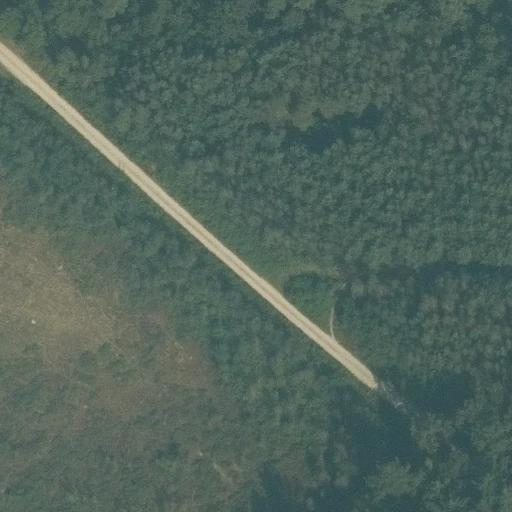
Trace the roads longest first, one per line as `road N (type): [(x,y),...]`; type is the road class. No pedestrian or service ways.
road 1 (track): [(0,52),(229,263),(332,343)]
road 2 (track): [(332,343),(333,318),(354,278),(511,284)]
road 3 (track): [(332,343),(379,397),(498,493)]
